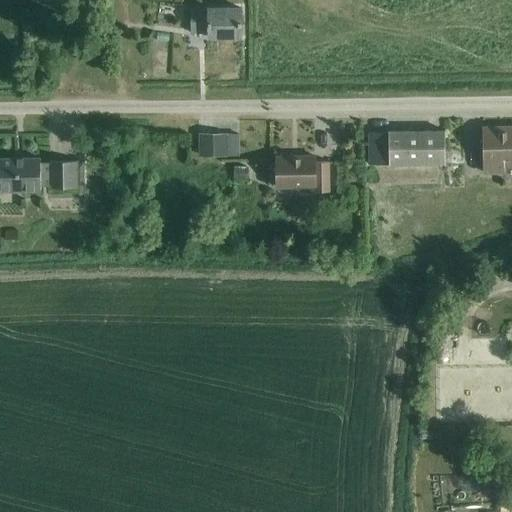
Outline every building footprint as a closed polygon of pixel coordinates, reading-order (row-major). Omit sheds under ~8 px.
[(209,39),(241,39),(241,9),(193,10),(193,34),(209,34),(209,39)] [(506,172),(506,166),(511,165),(511,131),(510,132),(510,128),(484,128),(485,172),(506,172)] [(369,130),(369,162),(444,161),(444,130),(369,130)] [(227,133),(198,133),(198,156),(227,156),(227,133)] [(276,155),(276,186),(313,185),(313,191),(328,191),(328,161),(314,161),(314,155),(276,155)] [(0,190),(40,190),(40,186),(50,186),(50,187),(76,187),(76,160),(49,161),(49,162),(40,162),(40,158),(0,158),(0,190)] [(248,166),(234,166),(234,180),(248,180),(248,166)]
